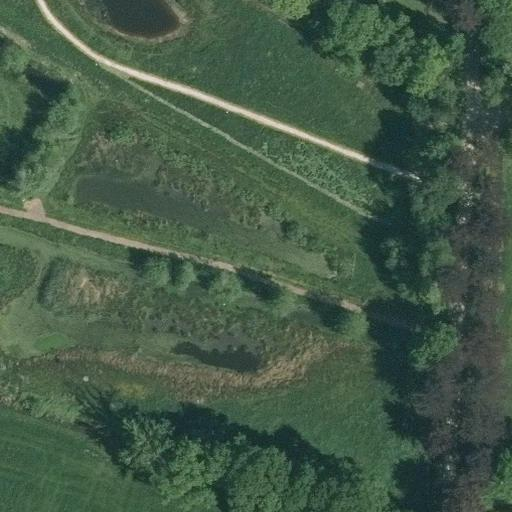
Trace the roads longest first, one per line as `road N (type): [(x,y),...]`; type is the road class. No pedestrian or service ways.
road 1 (track): [(460,321),(472,83)]
road 2 (track): [(450,511),(460,321)]
